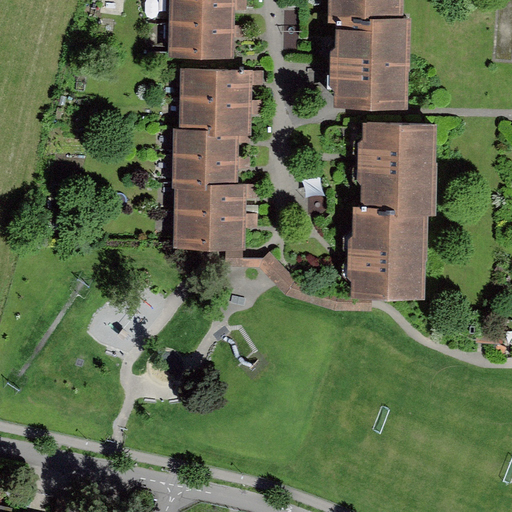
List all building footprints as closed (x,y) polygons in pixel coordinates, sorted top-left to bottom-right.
[(170,0),(170,19),(234,20),(235,0),(170,0)] [(337,8),(401,10),(401,0),(328,0),(328,8),(337,8)] [(336,77),(336,94),(410,96),(412,10),(401,10),(337,8),(336,34),(331,38),(330,72),(336,77)] [(170,19),(169,49),(234,50),(234,20),(170,19)] [(252,65),(181,62),(179,91),(251,94),(252,65)] [(249,122),(251,94),(179,91),(177,118),(239,121),(249,122)] [(363,175),(362,203),(425,204),(436,205),(438,115),(364,114),(363,130),(359,133),(358,157),(357,170),(363,175)] [(238,148),(239,121),(177,118),(172,118),(171,146),(238,148)] [(237,173),(238,148),(171,146),(170,170),(178,171),(237,173)] [(237,173),(178,171),(177,201),(246,204),(248,174),(237,173)] [(246,204),(177,201),(176,233),(245,236),(246,204)] [(352,271),(352,284),(422,286),(425,204),(362,203),(354,203),(353,227),(349,229),(348,252),(347,266),(352,271)] [(372,308),(372,291),(337,291),(296,278),(268,247),(224,245),(224,263),(263,265),(285,293),(336,308),(372,308)] [(53,511),(8,511),(5,511),(6,504),(0,502),(0,511),(82,511),(85,501),(58,495),(53,511)]
